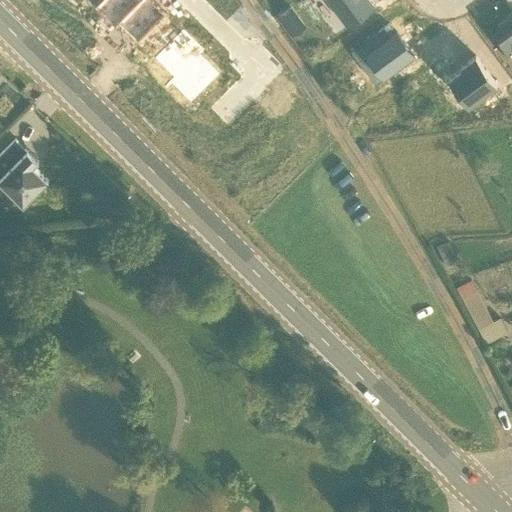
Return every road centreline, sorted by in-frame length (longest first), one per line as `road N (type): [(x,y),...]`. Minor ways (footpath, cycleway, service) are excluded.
road 1 (secondary): [(489,505),(0,21)]
road 2 (track): [(0,252),(141,234),(191,210)]
road 3 (residential): [(222,114),(262,74),(187,0)]
